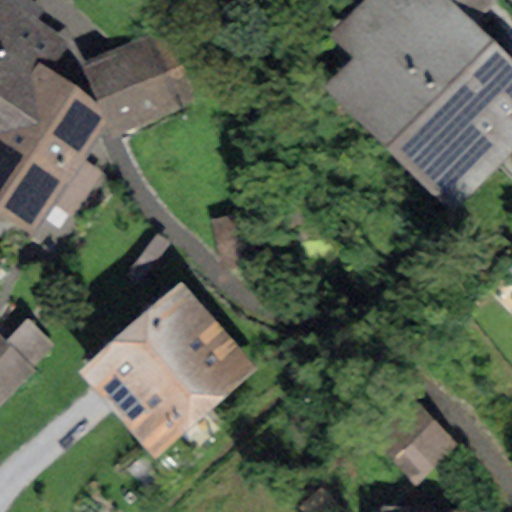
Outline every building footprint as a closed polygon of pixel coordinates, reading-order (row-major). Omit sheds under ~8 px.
[(365,91),(452,175),(511,112),(511,95),(450,36),(484,0),(380,0),(352,30),(389,66),(365,91)] [(0,160),(21,130),(11,123),(40,81),(60,48),(0,6),(0,160)] [(95,73),(120,127),(174,103),(150,48),(95,73)] [(21,130),(0,160),(0,194),(34,217),(50,194),(72,209),(94,176),(72,161),(89,135),(84,110),(40,81),(11,123),(21,130)] [(180,302),(109,365),(169,433),(241,370),(180,302)] [(0,346),(0,395),(25,370),(0,346)] [(392,431),(369,458),(410,492),(433,465),(392,431)]
